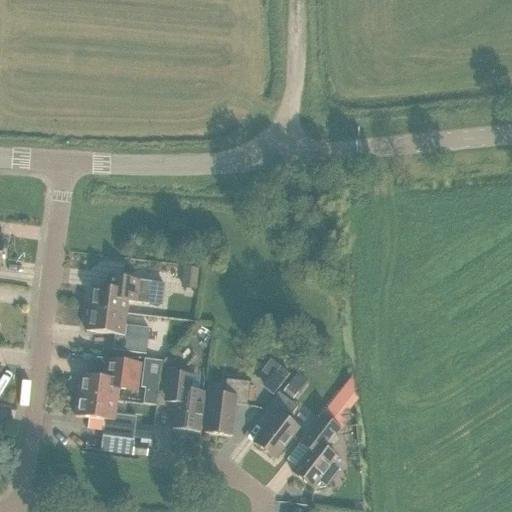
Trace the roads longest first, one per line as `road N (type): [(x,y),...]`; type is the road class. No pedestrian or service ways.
road 1 (tertiary): [(64,162),(205,165),(511,134)]
road 2 (residential): [(19,511),(64,162)]
road 3 (track): [(287,158),(298,0)]
